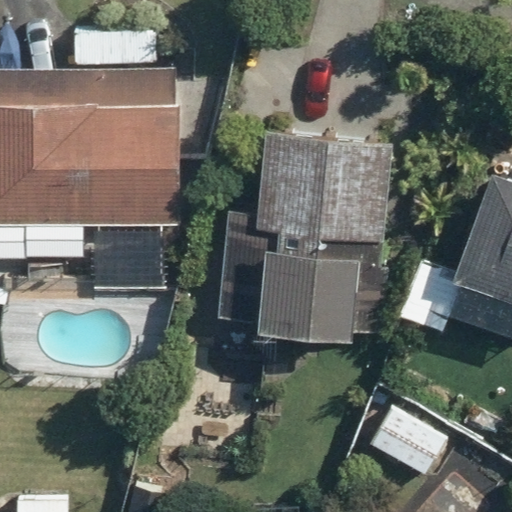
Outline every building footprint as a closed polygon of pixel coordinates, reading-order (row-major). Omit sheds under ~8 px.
[(0,221),(94,223),(93,291),(171,292),(175,69),(0,65),(0,221)] [(386,138),(255,129),(249,213),(223,211),(215,316),(250,319),(249,335),(341,342),(347,259),(377,261),(386,138)] [(511,340),(511,177),(484,168),(449,269),(409,256),(387,318),(445,338),(451,320),(511,340)] [(447,436),(386,402),(365,440),(427,474),(447,436)] [(70,511),(71,491),(4,488),(3,511),(70,511)]
